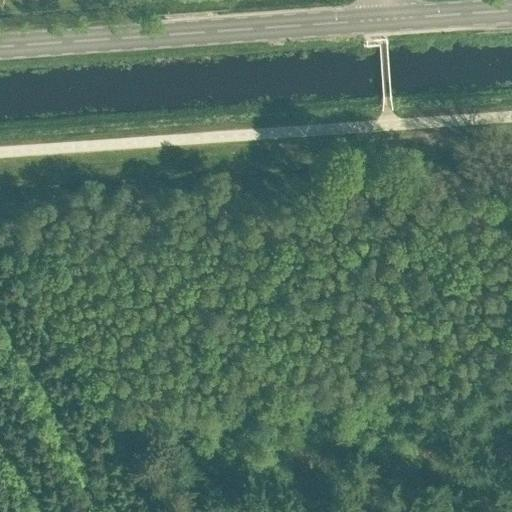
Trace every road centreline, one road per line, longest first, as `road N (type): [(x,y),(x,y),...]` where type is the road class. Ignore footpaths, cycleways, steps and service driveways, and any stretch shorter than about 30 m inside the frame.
road 1 (primary): [(0,46),(383,20)]
road 2 (primary): [(383,20),(511,11)]
